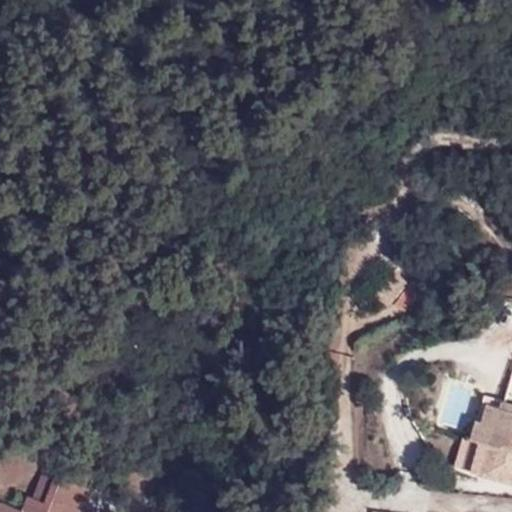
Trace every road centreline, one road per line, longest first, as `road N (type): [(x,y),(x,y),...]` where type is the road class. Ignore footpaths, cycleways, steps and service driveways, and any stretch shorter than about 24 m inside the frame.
road 1 (residential): [(326,511),(344,346),(373,205)]
road 2 (track): [(373,205),(399,187),(432,140),(511,139)]
